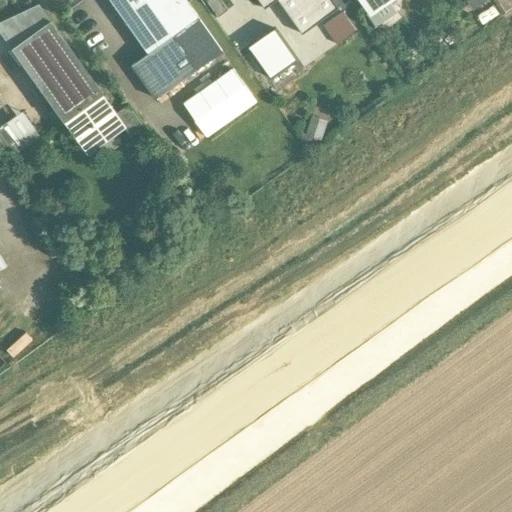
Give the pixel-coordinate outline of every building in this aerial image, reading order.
[(223,51),(186,0),(111,0),(149,52),(132,64),(156,98),(223,51)] [(339,7),(334,0),(279,0),(303,33),(339,7)] [(364,0),(372,10),(386,0),(364,0)] [(104,94),(51,20),(13,47),(66,121),(104,94)] [(272,79),(299,60),(276,28),(249,47),(272,79)] [(209,136),(258,102),(234,69),(186,103),(209,136)] [(104,94),(66,121),(89,152),(124,127),(108,105),(110,102),(104,94)] [(0,122),(0,146),(4,152),(35,130),(20,109),(0,122)] [(310,115),(305,133),(320,137),(325,120),(310,115)]
